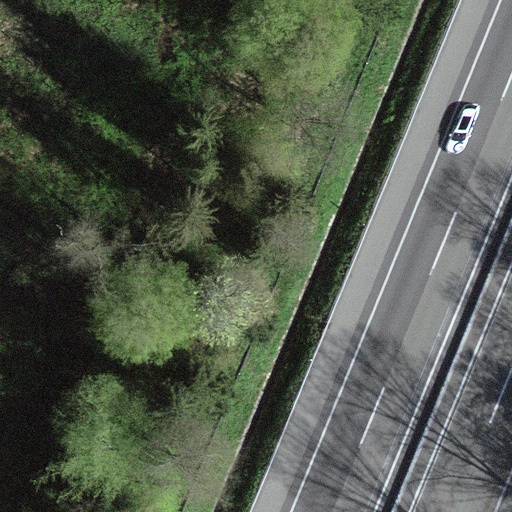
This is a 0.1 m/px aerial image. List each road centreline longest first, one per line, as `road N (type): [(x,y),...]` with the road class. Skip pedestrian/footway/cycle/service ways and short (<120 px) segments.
road 1 (motorway): [(511,73),(332,511)]
road 2 (motorway): [(452,511),(511,367)]
